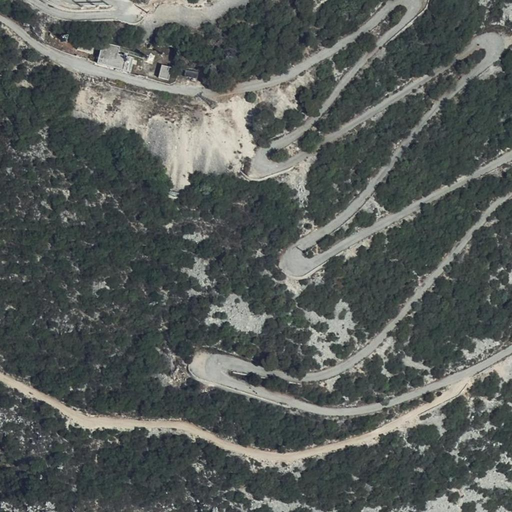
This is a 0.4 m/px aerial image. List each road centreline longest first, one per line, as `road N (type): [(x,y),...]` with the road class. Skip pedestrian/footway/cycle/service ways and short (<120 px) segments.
road 1 (unclassified): [(511,153),(306,265),(291,260),(296,247),(357,204),(446,96),(495,53),(496,43),(483,40),(285,165),(257,165),(267,148),(306,127),(411,14),(410,0)]
road 2 (unclassified): [(511,348),(353,412),(302,407),(213,372),(220,360),(311,378),(352,361),(511,191)]
road 3 (track): [(458,376),(450,394),(393,424),(282,456),(175,424),(90,421),(0,375)]
road 4 (unclassified): [(400,0),(292,73),(211,90),(145,83),(57,57),(0,16)]
road 5 (unclassified): [(32,0),(77,16),(129,7),(76,0)]
